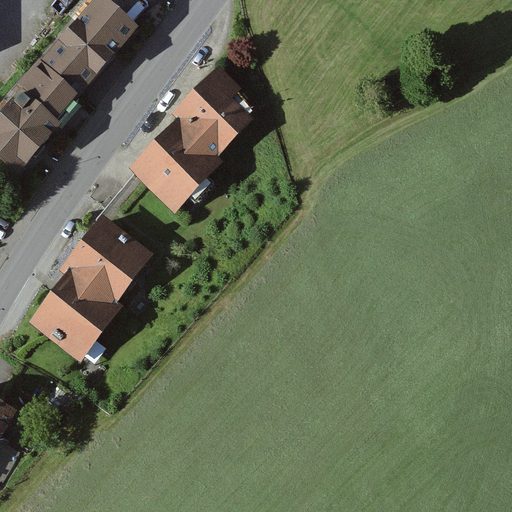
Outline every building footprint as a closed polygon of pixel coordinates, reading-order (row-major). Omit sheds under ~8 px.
[(141,30),(105,0),(99,0),(46,63),(42,60),(17,89),(55,122),(76,97),(81,101),(141,30)] [(245,87),(222,66),(175,118),(181,124),(136,175),(178,214),(226,162),(220,156),(256,116),(235,98),(245,87)] [(60,126),(17,90),(0,109),(0,160),(18,176),(60,126)] [(155,254),(103,213),(68,257),(76,263),(33,316),(84,357),(128,302),(121,296),(155,254)] [(0,443),(17,410),(0,401),(0,443)]
